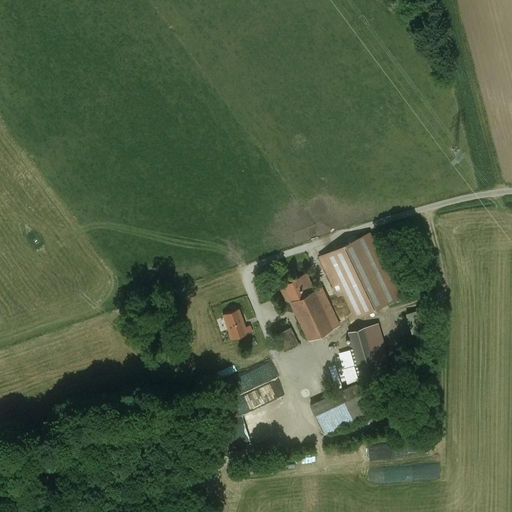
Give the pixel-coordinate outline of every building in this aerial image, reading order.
[(387,302),(357,239),(320,257),(338,294),(343,292),(355,318),(387,302)] [(339,325),(321,287),(315,290),(306,273),(279,286),(283,295),(286,293),(309,340),(339,325)] [(239,308),(222,314),(231,339),(253,332),(250,325),(246,327),(239,308)] [(393,378),(377,324),(348,332),(364,386),(393,378)] [(289,328),(277,334),(285,351),(297,345),(289,328)] [(239,395),(231,377),(222,381),(230,399),(239,395)] [(356,384),(310,405),(324,435),(370,413),(356,384)] [(366,446),(352,449),(354,457),(368,454),(366,446)]
